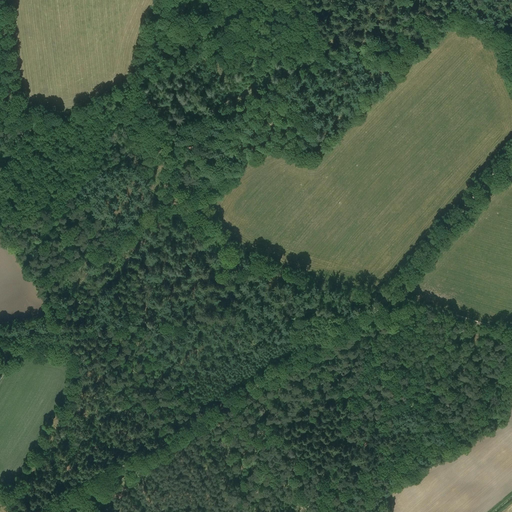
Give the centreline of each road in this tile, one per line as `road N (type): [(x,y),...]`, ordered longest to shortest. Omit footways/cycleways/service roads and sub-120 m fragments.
road 1 (track): [(52,511),(372,309),(511,154)]
road 2 (track): [(375,312),(0,330)]
road 3 (track): [(401,0),(489,27),(511,63)]
